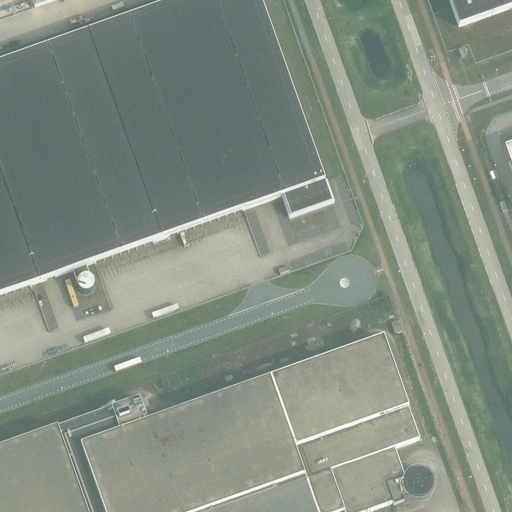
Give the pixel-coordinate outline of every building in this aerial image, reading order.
[(0,298),(72,272),(77,286),(77,285),(78,284),(78,283),(79,282),(79,281),(80,280),(81,280),(82,279),(83,279),(84,278),(85,278),(86,278),(87,279),(88,279),(89,279),(90,280),(91,280),(86,267),(283,198),(290,218),(331,204),(324,183),(321,174),(259,0),(181,0),(0,64),(0,298)] [(31,0),(34,8),(57,0),(31,0)] [(511,0),(448,0),(458,28),(511,8),(511,0)] [(464,49),(458,51),(461,58),(466,56),(464,49)] [(289,272),(288,267),(278,271),(279,275),(289,272)] [(392,334),(398,332),(395,321),(388,323),(392,334)] [(139,400),(0,449),(0,511),(371,511),(393,504),(393,506),(403,503),(402,498),(409,496),(410,497),(412,498),(413,498),(414,499),(415,499),(417,500),(419,500),(421,499),(423,499),(425,498),(427,497),(429,495),(430,494),(432,492),(432,489),(433,487),(433,485),(433,483),(432,481),(432,479),(431,478),(429,476),(428,475),(426,473),(425,473),(422,472),(420,471),(418,471),(415,472),(413,472),(411,474),(409,475),(407,477),(406,479),(405,479),(395,450),(419,441),(383,339),(147,423),(139,400)]
